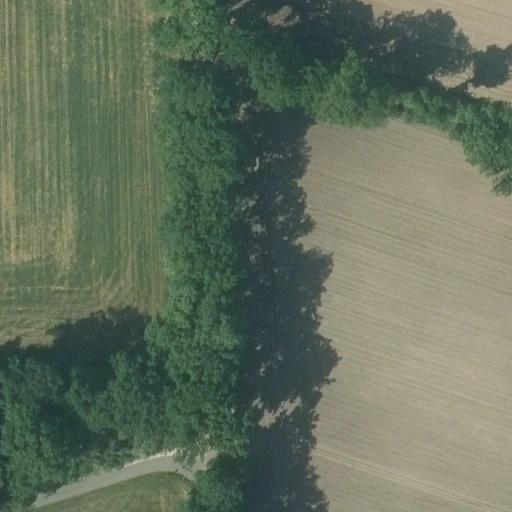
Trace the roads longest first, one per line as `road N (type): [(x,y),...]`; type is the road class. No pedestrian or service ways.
road 1 (track): [(190,0),(199,465)]
road 2 (track): [(199,465),(161,464),(6,511)]
